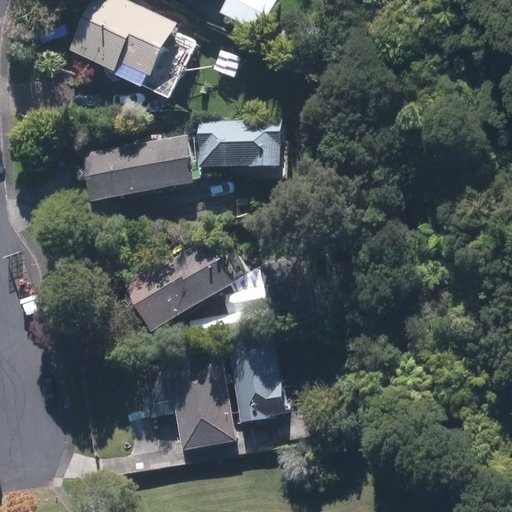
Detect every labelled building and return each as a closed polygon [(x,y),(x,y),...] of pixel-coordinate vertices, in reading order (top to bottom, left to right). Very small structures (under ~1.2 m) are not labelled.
[(188,25),(132,0),(101,0),(78,52),(126,73),(130,63),(163,78),(188,25)] [(285,0),(233,0),(226,14),(267,34),(285,0)] [(291,120),(208,122),(208,149),(210,149),(211,169),(292,167),(291,120)] [(206,183),(196,134),(91,154),(100,204),(206,183)] [(132,280),(161,332),(244,285),(214,234),(132,280)] [(272,291),(232,296),(236,331),(276,326),(272,291)] [(247,422),(294,415),(292,404),(296,404),(293,383),(290,384),(283,339),(236,345),(247,422)] [(247,442),(229,348),(153,362),(161,404),(183,400),(193,452),(247,442)]
